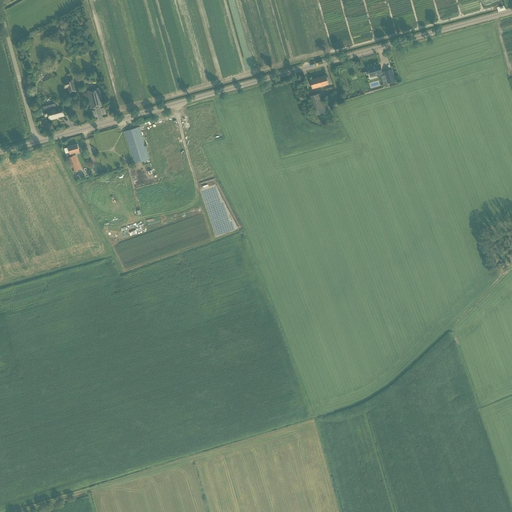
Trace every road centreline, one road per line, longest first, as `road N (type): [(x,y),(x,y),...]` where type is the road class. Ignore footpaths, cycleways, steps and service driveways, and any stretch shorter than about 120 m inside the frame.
road 1 (track): [(23,511),(362,408),(511,266)]
road 2 (tertiary): [(36,141),(511,9)]
road 3 (unclassified): [(36,141),(0,15)]
